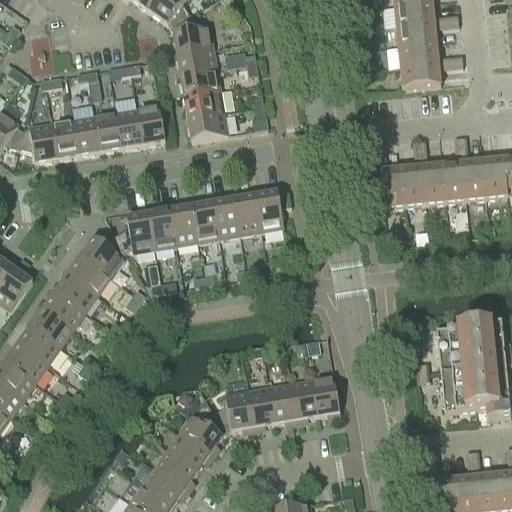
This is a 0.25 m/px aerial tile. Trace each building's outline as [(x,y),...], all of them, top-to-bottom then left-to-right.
[(134,0),(131,5),(149,17),(161,0),(134,0)] [(161,0),(149,17),(167,30),(170,35),(190,22),(182,9),(188,0),(161,0)] [(229,0),(225,0),(220,3),(226,12),(234,7),(229,0)] [(432,9),(431,0),(392,0),(394,13),(432,9)] [(396,33),(434,29),(432,9),(394,13),(396,33)] [(367,16),(356,17),(357,17),(358,28),(368,27),(367,16)] [(457,21),(449,22),(450,34),(459,33),(457,21)] [(173,39),(177,62),(213,55),(209,33),(198,35),(190,22),(170,35),(173,39)] [(450,34),(449,22),(440,22),(442,35),(450,34)] [(436,50),(434,29),(396,33),(398,54),(436,50)] [(12,31),(7,39),(14,44),(20,36),(12,31)] [(9,53),(14,44),(7,39),(1,47),(9,53)] [(400,74),(438,70),(436,50),(398,54),(400,74)] [(213,55),(177,62),(180,83),(217,77),(213,55)] [(369,56),(361,57),(362,69),(370,68),(369,56)] [(247,72),(256,70),(255,60),(245,62),(247,72)] [(453,62),(454,75),(463,74),(462,61),(453,62)] [(454,75),(453,62),(444,63),(446,76),(454,75)] [(139,70),(129,71),(131,81),(141,79),(139,70)] [(258,80),(256,70),(247,72),(248,82),(258,80)] [(440,91),(438,70),(400,74),(402,95),(440,91)] [(121,82),(131,81),(129,71),(119,73),(121,82)] [(6,79),(14,85),(20,77),(12,72),(6,79)] [(20,77),(14,85),(22,91),(28,83),(20,77)] [(96,77),(86,79),(88,88),(98,86),(96,77)] [(180,83),(184,104),(221,98),(217,77),(180,83)] [(78,90),(88,88),(86,79),(77,80),(78,90)] [(60,83),(51,85),(52,94),(62,93),(60,83)] [(42,96),(52,94),(51,85),(41,86),(42,96)] [(184,104),(187,125),(224,119),(221,98),(184,104)] [(252,104),(254,114),(263,112),(262,103),(252,104)] [(159,111),(136,115),(143,152),(165,148),(159,111)] [(263,112),(254,114),(256,124),(265,122),(263,112)] [(136,115),(115,118),(121,155),(143,152),(136,115)] [(0,156),(3,152),(18,155),(23,137),(17,133),(19,130),(0,117),(0,118),(0,156)] [(100,159),(121,155),(115,118),(94,122),(100,159)] [(228,141),(224,119),(187,125),(191,147),(228,141)] [(79,162),(100,159),(94,122),(72,126),(79,162)] [(57,166),(79,162),(72,126),(51,129),(57,166)] [(35,169),(57,166),(51,129),(29,133),(29,136),(23,137),(18,155),(33,159),(35,169)] [(454,153),(466,152),(466,144),(453,145),(454,153)] [(371,147),(372,156),(385,155),(384,146),(371,147)] [(414,158),(426,156),(425,148),(413,149),(414,158)] [(466,152),(454,153),(455,162),(467,161),(466,152)] [(386,169),(385,155),(372,156),(374,170),(386,169)] [(426,156),(414,158),(414,166),(427,165),(426,156)] [(482,166),(486,205),(507,202),(507,195),(504,164),(482,166)] [(462,168),(466,207),(486,205),(482,166),(462,168)] [(442,170),(445,209),(466,207),(462,168),(442,170)] [(421,172),(425,211),(445,209),(442,170),(421,172)] [(401,174),(405,213),(425,211),(421,172),(401,174)] [(405,213),(401,174),(380,176),(383,215),(405,213)] [(277,198),(255,201),(261,238),(283,234),(280,215),(278,201),(277,198)] [(289,199),(278,201),(280,215),(291,214),(289,199)] [(240,242),(261,238),(255,201),(234,205),(240,242)] [(234,205),(212,208),(218,246),(240,242),(234,205)] [(197,249),(218,246),(212,208),(191,212),(197,249)] [(197,249),(191,212),(170,216),(176,253),(197,249)] [(176,253),(170,216),(148,219),(155,256),(176,253)] [(128,234),(115,242),(125,258),(132,257),(132,260),(155,256),(148,219),(126,223),(128,234)] [(121,264),(125,258),(115,242),(102,250),(93,244),(80,262),(110,284),(123,265),(121,264)] [(98,301),(110,284),(80,262),(67,280),(98,301)] [(8,270),(0,264),(0,294),(17,270),(11,266),(8,270)] [(21,264),(17,270),(23,274),(30,270),(21,264)] [(288,269),(279,270),(280,280),(290,278),(288,269)] [(23,274),(17,270),(0,294),(0,310),(11,318),(32,287),(20,278),(23,274)] [(157,270),(147,271),(151,291),(155,291),(160,290),(157,270)] [(255,274),(245,276),(247,285),(257,284),(255,274)] [(237,287),(247,285),(245,276),(236,277),(237,287)] [(85,319),(98,301),(67,280),(55,297),(85,319)] [(213,281),(203,283),(204,292),(214,291),(213,281)] [(194,294),(204,292),(203,283),(193,284),(194,294)] [(175,288),(165,289),(166,299),(176,297),(175,288)] [(157,300),(166,299),(165,289),(160,290),(155,291),(157,300)] [(137,296),(131,304),(138,310),(144,302),(137,296)] [(73,337),(85,319),(55,297),(42,315),(73,337)] [(133,318),(138,310),(131,304),(125,312),(133,318)] [(60,354),(73,337),(42,315),(30,333),(60,354)] [(114,327),(108,335),(116,341),(122,333),(114,327)] [(507,350),(503,351),(501,329),(436,336),(444,419),(485,415),(486,425),(510,422),(507,391),(511,391),(511,384),(511,383),(509,357),(508,357),(507,350)] [(48,372),(60,354),(30,333),(17,350),(48,372)] [(110,349),(116,341),(108,335),(102,344),(110,349)] [(318,346),(306,348),(308,361),(320,359),(318,346)] [(304,349),(296,350),(297,356),(299,358),(306,357),(304,349)] [(35,389),(48,372),(17,350),(5,368),(35,389)] [(261,354),(254,355),(255,364),(263,362),(261,354)] [(89,362),(83,371),(91,376),(97,368),(89,362)] [(0,390),(23,407),(35,389),(5,368),(0,374),(0,390)] [(415,371),(416,380),(428,378),(428,370),(415,371)] [(85,384),(91,376),(83,371),(77,379),(85,384)] [(429,387),(428,378),(416,380),(417,388),(429,387)] [(333,382),(311,386),(317,423),(331,421),(332,425),(340,424),(333,382)] [(317,423),(311,386),(290,389),(297,431),(303,430),(303,425),(317,423)] [(290,389),(268,393),(274,430),(289,428),(289,433),(297,431),(290,389)] [(0,390),(0,417),(10,424),(23,407),(0,390)] [(274,430),(268,393),(247,397),(254,438),(261,437),(260,432),(274,430)] [(184,397),(178,405),(186,411),(192,403),(184,397)] [(226,412),(214,419),(226,440),(231,437),(246,435),(247,440),(254,438),(247,397),(225,401),(226,412)] [(64,398),(58,406),(66,411),(72,403),(64,398)] [(60,420),(66,411),(58,406),(52,414),(60,420)] [(0,438),(10,424),(0,417),(0,438)] [(226,440),(214,419),(201,428),(192,421),(178,440),(213,464),(217,458),(213,456),(222,443),(226,440)] [(39,433),(33,441),(41,447),(47,438),(39,433)] [(178,440),(166,457),(196,479),(205,467),(209,470),(213,464),(178,440)] [(35,455),(41,447),(33,441),(27,449),(35,455)] [(121,470),(128,460),(121,455),(114,465),(121,470)] [(424,457),(425,466),(437,465),(436,456),(424,457)] [(196,479),(166,457),(153,475),(188,499),(192,494),(188,491),(196,479)] [(465,459),(466,468),(478,466),(477,458),(465,459)] [(439,479),(437,465),(425,466),(427,480),(439,479)] [(478,466),(466,468),(467,476),(479,475),(478,466)] [(153,475),(141,492),(168,511),(172,511),(180,502),(184,505),(188,499),(153,475)] [(511,511),(511,478),(494,480),(497,511),(511,511)] [(474,482),(477,511),(497,511),(494,480),(474,482)] [(454,484),(456,511),(477,511),(474,482),(454,484)] [(456,511),(454,484),(432,486),(434,511),(456,511)] [(168,511),(141,492),(128,510),(131,511),(168,511)]
